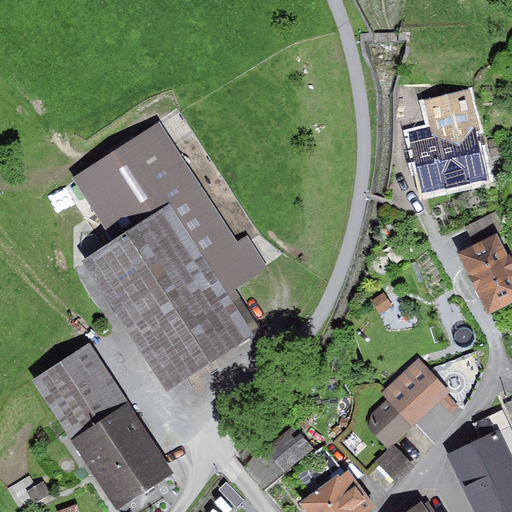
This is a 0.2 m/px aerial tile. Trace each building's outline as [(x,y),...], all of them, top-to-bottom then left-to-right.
[(429,130),(407,135),(423,196),(484,181),(471,131),(479,130),(470,94),(423,105),(429,130)] [(116,247),(86,268),(169,394),(253,339),(226,298),(269,270),(248,237),(236,245),(160,128),(74,183),(116,247)] [(499,139),(488,141),(492,161),(503,158),(499,139)] [(497,213),(466,231),(475,247),(506,229),(497,213)] [(511,268),(497,239),(458,260),(489,318),(511,306),(511,268)] [(384,295),(371,303),(380,317),(394,308),(384,295)] [(71,447),(128,409),(89,350),(32,388),(71,447)] [(419,361),(381,397),(387,403),(413,430),(440,405),(448,397),(451,394),(419,361)] [(448,397),(440,405),(451,416),(459,409),(448,397)] [(372,416),(369,432),(387,452),(413,430),(387,403),(372,416)] [(128,409),(71,447),(113,511),(119,511),(173,478),(128,409)] [(474,427),(483,445),(499,438),(511,464),(511,432),(503,413),(474,427)] [(294,429),(266,453),(285,475),(313,451),(294,429)] [(483,445),(449,461),(472,511),(511,511),(511,464),(499,438),(483,445)] [(396,449),(378,466),(398,486),(415,470),(396,449)] [(319,501),(304,511),(375,511),(349,475),(335,485),(325,470),(306,483),(319,501)] [(45,483),(27,494),(35,507),(52,497),(45,483)]
